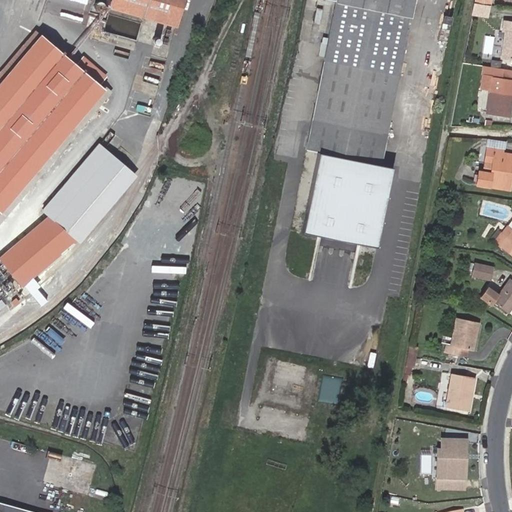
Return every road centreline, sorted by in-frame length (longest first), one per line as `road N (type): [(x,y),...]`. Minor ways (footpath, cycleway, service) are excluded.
road 1 (unknown): [(0,385),(63,380),(89,369),(111,345),(125,303)]
road 2 (residential): [(511,379),(496,440),(506,511)]
